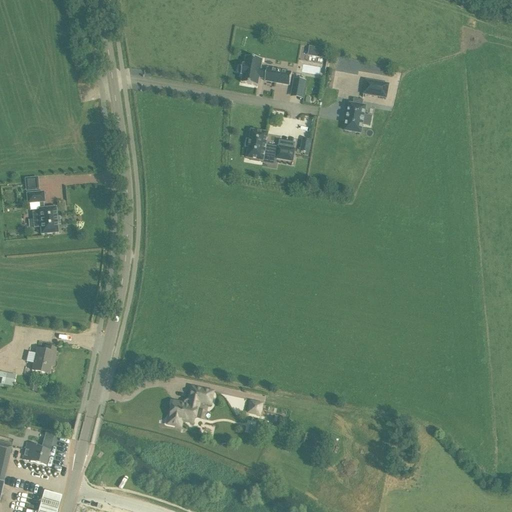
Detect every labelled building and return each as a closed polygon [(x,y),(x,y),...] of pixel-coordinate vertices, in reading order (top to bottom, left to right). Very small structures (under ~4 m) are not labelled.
[(327,49),(310,46),(309,56),(325,59),(327,49)] [(265,82),(290,86),(292,72),(267,68),(267,70),(262,69),(263,60),(246,57),(245,65),(243,64),(241,76),(243,76),(241,84),(258,87),(260,80),(265,80),(265,82)] [(390,84),(365,80),(363,95),(387,99),(390,84)] [(295,99),(296,89),(287,89),(286,99),(295,99)] [(355,100),(354,105),(350,104),(345,131),(361,134),(363,125),(365,126),(367,117),(364,116),(366,107),(362,106),(363,102),(355,100)] [(247,140),(245,148),(248,149),(246,159),(250,159),(250,161),(260,163),(260,161),(264,162),(264,161),(265,155),(276,156),(275,159),(294,163),(296,149),(277,146),(277,147),(268,145),(268,141),(269,133),(251,130),(250,140),(247,140)] [(310,153),(312,141),(303,139),(300,151),(310,153)] [(56,208),(44,209),(43,203),(44,203),(43,193),(26,194),(27,204),(38,203),(39,209),(39,211),(32,211),(34,228),(40,227),(41,235),(58,233),(56,208)] [(49,375),(55,349),(45,348),(44,352),(36,350),(31,371),(49,375)] [(30,383),(29,390),(36,391),(37,384),(30,383)] [(168,419),(167,424),(168,426),(174,428),(182,429),(183,423),(192,425),(193,418),(195,418),(200,420),(202,409),(197,408),(198,404),(210,407),(212,394),(191,389),(188,405),(186,406),(173,403),(170,417),(168,419)] [(262,406),(250,403),(247,415),(259,418),(262,406)] [(26,443),(22,460),(46,467),(50,452),(55,434),(46,431),(42,448),(41,447),(26,443)] [(11,448),(0,445),(0,500),(4,484),(3,484),(11,448)] [(57,511),(62,497),(44,492),(38,511),(57,511)]
